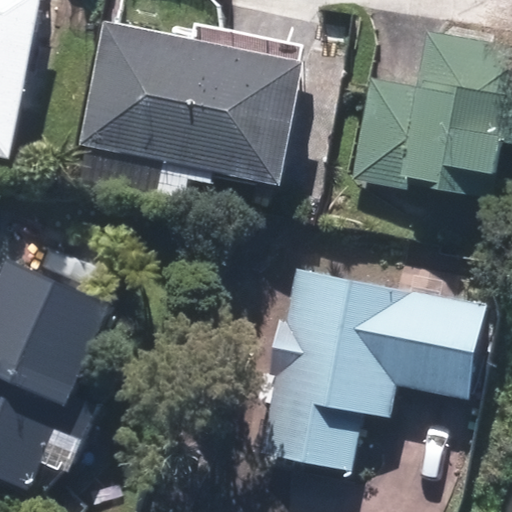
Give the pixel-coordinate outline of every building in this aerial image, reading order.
[(0,0),(0,158),(16,162),(50,0),(0,0)] [(87,177),(190,199),(194,183),(218,188),(219,176),(288,190),(313,68),(111,26),(85,148),(92,150),(87,177)] [(359,183),(491,202),(493,179),(504,181),(510,145),(511,145),(511,46),(432,36),(424,89),(374,82),(359,183)] [(0,476),(38,494),(50,466),(75,477),(107,408),(82,397),(122,312),(18,264),(0,303),(0,476)] [(268,455),(357,472),(368,413),(396,420),(401,389),(474,403),(492,311),(302,272),(293,322),(288,320),(276,375),(283,377),(268,455)]
